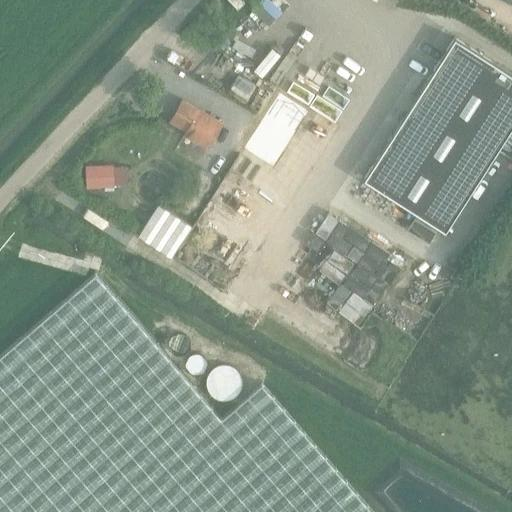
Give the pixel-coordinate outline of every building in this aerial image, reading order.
[(248,62),(272,80),(295,49),(272,31),(248,62)] [(511,74),(454,37),(363,179),(444,231),(511,124),(511,74)] [(277,91),(245,146),(274,163),(306,108),(277,91)] [(207,149),(222,123),(181,99),(168,121),(185,130),(183,135),(207,149)] [(113,164),(85,165),(85,188),(113,187),(113,164)] [(174,255),(193,222),(158,202),(140,235),(174,255)] [(310,281),(302,296),(379,345),(388,329),(381,326),(389,314),(311,266),(303,278),(310,281)] [(0,511),(370,511),(261,385),(220,420),(95,274),(0,356),(0,511)]
